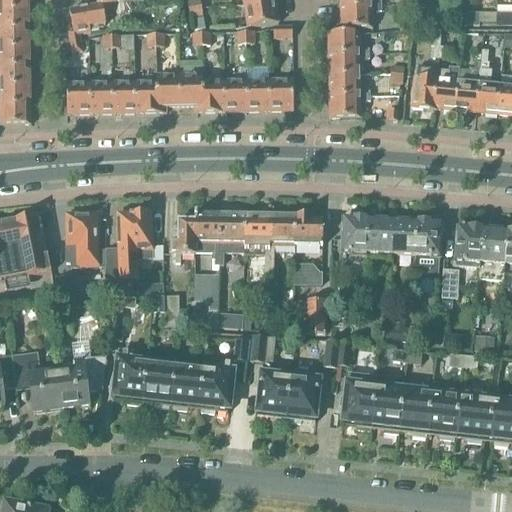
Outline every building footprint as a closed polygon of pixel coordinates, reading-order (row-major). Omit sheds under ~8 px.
[(0,0),(0,13),(29,13),(28,0),(0,0)] [(96,0),(98,9),(115,6),(129,4),(128,0),(96,0)] [(199,0),(193,0),(187,1),(188,10),(201,8),(199,0)] [(371,0),(339,0),(340,10),(380,9),(380,4),(371,4),(371,0)] [(275,1),(243,6),(247,30),(279,25),(275,1)] [(73,34),(68,35),(69,38),(79,37),(90,35),(89,29),(105,26),(104,16),(116,14),(115,6),(98,9),(70,14),(73,34)] [(201,8),(188,10),(192,32),(205,31),(201,8)] [(380,9),(340,10),(340,31),(372,30),(371,13),(380,13),(380,9)] [(0,32),(29,32),(29,13),(0,13),(0,32)] [(440,14),(431,14),(431,29),(440,29),(440,14)] [(471,14),(463,14),(463,27),(471,27),(471,14)] [(479,14),(471,14),(471,27),(480,27),(479,14)] [(511,16),(496,17),(496,18),(496,25),(496,27),(511,27),(511,16)] [(400,23),(399,32),(412,33),(412,24),(400,23)] [(279,29),(274,29),(274,41),(292,40),(292,29),(279,29)] [(433,31),(431,47),(440,48),(441,31),(433,31)] [(29,32),(0,32),(0,50),(29,50),(29,32)] [(399,32),(399,41),(411,42),(412,33),(399,32)] [(245,34),(236,34),(236,47),(246,47),(245,34)] [(254,34),(245,34),(246,47),(255,47),(254,34)] [(211,35),(201,36),(201,48),(211,48),(211,35)] [(341,35),(327,36),(328,57),(369,56),(369,51),(360,52),(360,35),(341,35)] [(155,36),(146,36),(146,42),(146,45),(146,50),(155,50),(155,36)] [(164,36),(155,36),(155,50),(164,50),(164,36)] [(201,36),(191,36),(192,48),(201,48),(201,36)] [(111,37),(102,37),(102,51),(112,51),(111,37)] [(134,37),(111,37),(112,51),(125,50),(125,54),(134,53),(134,46),(134,37)] [(80,43),(70,44),(72,56),(82,54),(80,43)] [(0,68),(30,68),(29,50),(0,50),(0,68)] [(459,70),(455,112),(476,114),(478,114),(479,105),(475,104),(476,96),(477,96),(481,53),(476,52),(475,64),(474,70),(470,69),(470,71),(459,70)] [(476,96),(475,104),(479,105),(478,114),(476,114),(497,116),(500,88),(491,87),(493,66),(487,66),(488,53),(481,53),(477,96),(476,96)] [(369,56),(328,57),(328,79),(360,78),(360,61),(369,61),(369,56)] [(202,66),(179,66),(179,78),(180,110),(194,109),(194,116),(203,115),(203,83),(202,77),(202,66)] [(0,68),(0,78),(0,79),(0,90),(30,89),(30,68),(0,68)] [(391,69),(389,85),(402,86),(404,71),(391,69)] [(434,91),(433,100),(436,100),(436,110),(455,112),(459,70),(450,69),(450,73),(445,73),(438,72),(437,72),(437,73),(435,91),(434,91)] [(415,80),(413,111),(435,113),(435,110),(436,110),(436,100),(433,100),(434,91),(435,91),(437,73),(433,72),(416,71),(415,80)] [(168,78),(156,78),(156,84),(157,116),(166,116),(166,110),(180,110),(179,78),(168,78)] [(360,78),(328,79),(328,95),(329,100),(370,99),(370,94),(361,94),(360,78)] [(500,88),(497,116),(511,117),(511,78),(511,79),(510,79),(509,89),(500,88)] [(247,82),(225,83),(225,115),(248,115),(247,82)] [(270,82),(247,82),(248,115),(271,114),(270,82)] [(293,82),(270,82),(271,114),(293,114),(293,82)] [(225,83),(203,83),(203,115),(225,115),(225,83)] [(135,84),(111,85),(112,117),(135,117),(135,84)] [(156,84),(135,84),(135,117),(157,116),(156,84)] [(88,85),(66,86),(66,118),(89,117),(88,85)] [(111,85),(88,85),(89,117),(112,117),(111,85)] [(0,98),(0,108),(30,108),(30,89),(0,90),(0,98)] [(370,99),(329,100),(329,122),(362,121),(361,103),(370,103),(370,99)] [(30,108),(0,108),(0,127),(31,127),(30,108)] [(388,112),(387,122),(399,123),(399,113),(388,112)] [(119,254),(105,254),(105,271),(105,302),(120,301),(120,302),(139,302),(138,263),(153,262),(153,264),(163,264),(163,247),(152,248),(151,215),(148,215),(148,212),(136,213),(137,216),(117,217),(119,254)] [(97,216),(66,217),(66,266),(69,265),(69,272),(105,271),(105,254),(99,254),(98,219),(97,216)] [(195,223),(194,246),(195,246),(195,257),(214,257),(214,268),(215,257),(219,257),(219,238),(221,238),(222,227),(218,227),(218,217),(197,217),(197,216),(194,216),(194,222),(194,223),(195,223)] [(215,257),(214,268),(224,269),(224,256),(245,257),(246,217),(218,217),(218,227),(222,227),(221,238),(219,238),(219,257),(215,257)] [(246,217),(245,257),(265,257),(269,257),(270,237),(272,237),(272,228),(268,228),(268,217),(246,217)] [(265,257),(264,281),(274,282),(274,256),(294,256),(294,247),(295,247),(295,217),(293,217),(293,218),(268,217),(268,228),(272,228),(272,237),(270,237),(269,257),(265,257)] [(295,217),(295,247),(322,248),(323,224),(312,224),(312,223),(312,218),(295,217)] [(0,225),(0,284),(5,283),(27,279),(51,275),(40,218),(23,221),(0,225)] [(342,233),(341,255),(351,255),(351,259),(366,260),(368,222),(365,222),(363,220),(357,220),(355,221),(352,221),(343,221),(342,224),(342,233)] [(172,243),(172,257),(175,257),(175,267),(180,267),(180,257),(195,257),(195,246),(194,246),(195,223),(194,223),(194,222),(177,222),(177,230),(172,230),(172,243)] [(368,222),(366,260),(390,261),(390,257),(392,223),(368,222)] [(414,258),(413,274),(438,275),(440,259),(441,228),(432,228),(432,225),(430,225),(430,222),(418,222),(418,224),(416,224),(414,258)] [(392,223),(390,257),(414,258),(416,224),(392,223)] [(458,234),(455,269),(480,271),(484,232),(484,230),(481,230),(479,228),(473,227),(470,229),(467,229),(458,228),(458,234)] [(507,234),(503,277),(511,278),(511,230),(510,230),(510,232),(507,232),(507,234)] [(480,271),(479,282),(502,284),(503,277),(507,234),(484,232),(480,271)] [(293,267),(293,288),(301,288),(322,288),(322,274),(318,274),(313,268),(293,267)] [(443,272),(442,301),(458,302),(459,273),(443,272)] [(194,278),(194,334),(208,334),(208,336),(217,336),(217,330),(218,316),(218,278),(194,278)] [(56,305),(54,305),(54,306),(67,305),(73,305),(72,281),(55,281),(56,305)] [(354,296),(353,305),(364,306),(364,296),(354,296)] [(364,296),(364,306),(374,306),(374,296),(364,296)] [(396,297),(396,307),(402,308),(412,308),(412,298),(402,298),(396,297)] [(154,301),(153,315),(164,316),(163,300),(154,301)] [(178,300),(163,300),(164,316),(164,333),(171,333),(178,333),(178,300)] [(301,304),(293,304),(293,335),(305,336),(324,337),(324,303),(301,304)] [(218,316),(217,330),(242,332),(243,318),(218,316)] [(243,318),(242,332),(250,332),(251,319),(243,318)] [(110,320),(108,343),(121,344),(123,321),(110,320)] [(388,334),(387,346),(408,347),(409,344),(409,338),(409,332),(404,331),(404,327),(393,326),(393,330),(388,330),(388,334)] [(419,336),(418,346),(436,347),(438,347),(438,344),(439,335),(419,334),(419,336)] [(252,338),(250,364),(264,365),(266,339),(252,338)] [(476,338),(475,354),(491,356),(492,340),(476,338)] [(199,340),(198,352),(206,353),(208,341),(199,340)] [(235,341),(233,363),(246,364),(248,343),(235,341)] [(326,343),(323,369),(336,371),(337,368),(339,344),(326,343)] [(339,344),(337,368),(348,369),(351,345),(339,344)] [(395,354),(394,365),(405,366),(406,355),(395,354)] [(37,355),(12,358),(17,394),(16,384),(29,382),(31,392),(34,416),(61,413),(56,373),(40,375),(37,355)] [(406,355),(405,366),(422,368),(423,356),(406,355)] [(118,356),(114,398),(115,398),(114,403),(122,404),(127,404),(126,407),(140,408),(140,406),(142,406),(146,377),(147,365),(146,365),(131,363),(132,357),(131,357),(118,356)] [(449,357),(448,369),(462,370),(463,359),(449,357)] [(0,359),(0,408),(4,408),(3,396),(2,394),(16,392),(16,394),(17,394),(12,358),(0,359)] [(71,362),(55,364),(56,373),(61,413),(89,409),(87,393),(101,391),(102,392),(106,358),(71,362)] [(463,359),(462,370),(476,371),(477,360),(463,359)] [(146,377),(142,406),(154,407),(154,410),(167,411),(168,409),(171,409),(175,368),(146,365),(147,365),(146,377)] [(203,371),(199,412),(201,413),(200,415),(214,416),(214,414),(227,415),(228,411),(229,411),(233,377),(233,368),(218,367),(218,372),(205,371),(203,371)] [(175,368),(171,409),(173,410),(173,412),(186,413),(186,411),(199,412),(203,371),(175,368)] [(258,398),(256,418),(271,420),(270,422),(284,424),(289,378),(274,377),(275,374),(261,373),(259,389),(257,389),(256,398),(258,398)] [(343,408),(341,428),(356,429),(355,432),(370,434),(370,431),(375,389),(376,380),(347,377),(346,386),(345,400),(343,400),(342,408),(343,408)] [(289,378),(284,424),(300,425),(301,423),(314,425),(317,405),(318,405),(319,396),(318,395),(319,379),(305,378),(305,380),(289,378)] [(431,395),(426,437),(440,439),(440,442),(453,443),(453,441),(454,441),(458,398),(444,396),(445,387),(432,386),(431,395)] [(375,389),(370,431),(384,433),(384,435),(397,437),(398,434),(403,392),(375,389)] [(403,392),(398,434),(412,436),(412,439),(426,440),(426,437),(431,395),(403,392)] [(458,398),(454,441),(467,442),(466,445),(480,446),(481,443),(490,445),(491,443),(492,443),(493,423),(487,423),(490,401),(458,398)] [(511,403),(490,401),(487,423),(493,423),(492,443),(491,443),(490,445),(494,445),(494,448),(507,449),(507,446),(511,446),(511,403)]
